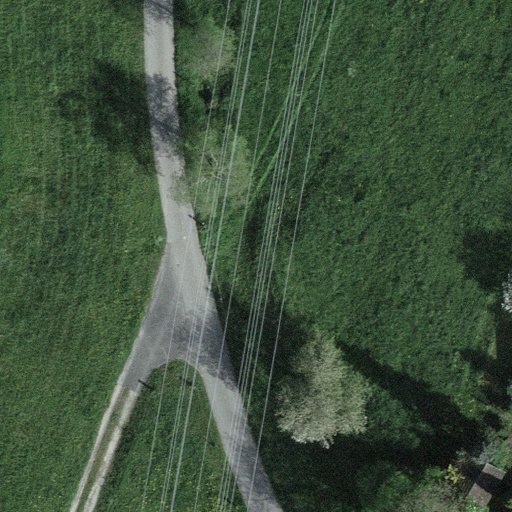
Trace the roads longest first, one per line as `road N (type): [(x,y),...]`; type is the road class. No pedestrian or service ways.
road 1 (residential): [(265,511),(241,473),(185,280),(165,140),(159,0)]
road 2 (track): [(185,280),(122,394),(78,511)]
